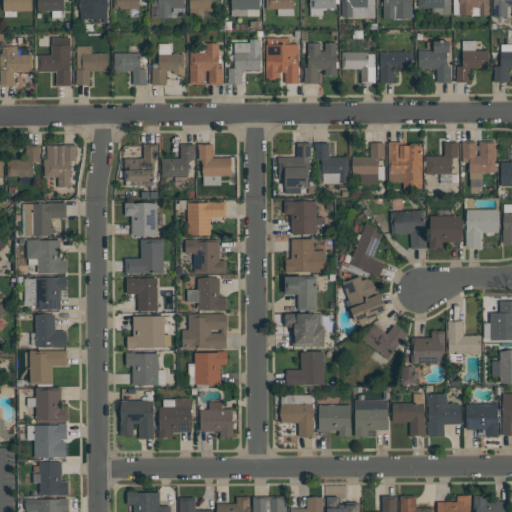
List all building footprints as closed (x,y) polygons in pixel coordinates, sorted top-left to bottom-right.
[(32,10),(31,0),(0,0),(1,11),(32,10)] [(37,0),(37,10),(64,11),(63,0),(37,0)] [(107,19),(107,0),(75,0),(75,3),(80,3),(80,19),(107,19)] [(113,0),(113,8),(139,9),(139,0),(113,0)] [(157,0),(158,18),(185,17),(184,0),(157,0)] [(189,0),(189,15),(207,16),(207,13),(214,13),(214,0),(189,0)] [(259,16),(259,0),(229,0),(229,16),(259,16)] [(277,15),(296,15),(295,0),(265,0),(265,9),(277,9),(277,15)] [(309,0),(310,16),(323,15),(323,9),(336,9),(336,0),(309,0)] [(374,0),(341,0),(342,18),(375,17),(374,0)] [(412,19),(411,0),(381,0),(382,19),(412,19)] [(449,0),(417,0),(417,7),(432,8),(432,15),(449,15),(449,0)] [(488,15),(487,0),(458,0),(458,15),(488,15)] [(511,0),(492,0),(493,17),(507,17),(507,6),(511,6),(511,0)] [(57,71),(56,85),(70,85),(71,37),(52,37),(51,55),(39,54),(39,71),(57,71)] [(298,44),(277,44),(277,38),(265,38),(266,78),(282,78),(283,83),(299,83),(298,44)] [(456,82),(470,82),(470,68),(488,69),(488,50),(475,50),(475,41),(462,40),(462,66),(456,66),(456,82)] [(260,41),(234,41),(234,68),(228,68),(228,84),(242,84),(242,70),(260,70),(260,41)] [(436,82),(451,83),(451,65),(448,65),(448,41),(433,41),(433,50),(418,50),(418,69),(437,69),(436,82)] [(336,43),(322,43),(322,42),(306,43),(307,83),(318,83),(318,69),(324,69),(324,76),(336,75),(336,43)] [(184,54),(171,54),(171,43),(158,44),(158,68),(152,68),(152,84),(166,84),(166,73),(184,73),(184,54)] [(219,43),(206,43),(205,52),(190,51),(189,84),(222,85),(223,69),(219,69),(219,43)] [(493,82),(507,82),(508,68),(511,67),(511,44),(500,44),(500,66),(494,66),(493,82)] [(32,55),(17,55),(18,47),(1,46),(0,79),(0,85),(14,86),(14,72),(32,72),(32,55)] [(108,53),(91,53),(91,46),(77,46),(76,85),(90,85),(90,71),(108,71),(108,53)] [(361,82),(374,82),(375,52),(342,52),(341,69),(361,69),(361,82)] [(412,52),(380,52),(380,82),(394,82),(394,70),(412,70),(412,52)] [(140,53),(113,53),(114,72),(132,71),(132,85),(146,84),(146,68),(140,69),(140,53)] [(495,173),(495,142),(477,142),(477,143),(462,143),(462,162),(469,162),(469,179),(482,179),(482,173),(495,173)] [(278,179),(285,179),(285,187),(309,187),(309,143),(296,143),(296,157),(278,157),(278,179)] [(352,157),(352,174),(361,174),(361,183),(384,182),(383,143),(370,143),(370,156),(352,157)] [(426,156),(425,173),(452,174),(452,158),(458,158),(458,144),(444,143),(444,156),(426,156)] [(212,144),(200,145),(201,185),(220,185),(220,176),(231,176),(231,157),(212,158),(212,144)] [(347,157),(329,157),(329,144),(315,144),(315,159),(320,159),(321,183),(348,183),(347,157)] [(70,186),(71,161),(76,161),(77,146),(46,145),(45,177),(57,177),(57,186),(70,186)] [(125,158),(124,185),(155,186),(156,146),(143,145),(143,158),(125,158)] [(194,145),(180,146),(180,158),(162,158),(162,177),(188,176),(188,160),(194,160),(194,145)] [(403,188),(421,188),(422,145),(390,145),(389,182),(403,182),(403,188)] [(34,162),(39,162),(40,146),(28,146),(28,160),(7,159),(7,176),(33,177),(34,162)] [(501,187),(511,186),(511,161),(500,162),(501,187)] [(290,234),(316,234),(317,224),(325,225),(325,217),(316,217),(317,201),(284,201),(284,214),(291,214),(290,234)] [(211,235),(211,217),(224,217),(224,202),(187,202),(188,235),(211,235)] [(51,235),(51,218),(66,217),(66,203),(24,203),(24,236),(51,235)] [(157,203),(125,203),(124,216),(131,216),(131,236),(156,236),(157,203)] [(502,244),(511,244),(511,203),(503,204),(502,244)] [(499,232),(498,209),(465,210),(466,248),(481,247),(481,232),(499,232)] [(391,212),(392,234),(410,234),(411,249),(425,248),(424,210),(391,212)] [(462,216),(431,216),(431,249),(442,249),(442,242),(461,242),(462,216)] [(349,266),(379,277),(384,263),(373,258),(383,231),(364,224),(349,266)] [(38,273),(66,273),(66,260),(60,260),(60,239),(27,240),(27,259),(38,259),(38,273)] [(164,273),(163,239),(140,240),(141,258),(125,258),(125,273),(164,273)] [(324,250),(313,250),(313,239),(291,239),(291,259),(285,259),(285,272),(325,271),(324,250)] [(226,273),(226,260),(220,260),(219,240),(185,241),(185,253),(194,253),(194,273),(226,273)] [(316,276),(284,276),(285,295),(297,295),(298,308),(317,308),(316,276)] [(355,321),(385,311),(373,277),(362,281),(360,276),(342,283),(355,321)] [(61,308),(61,290),(67,290),(66,277),(24,278),(24,309),(61,308)] [(157,311),(158,278),(127,277),(126,294),(138,294),(137,310),(157,311)] [(220,278),(197,277),(197,290),(188,290),(187,302),(199,302),(199,310),(226,310),(226,297),(219,297),(220,278)] [(0,297),(0,316),(10,308),(0,297)] [(511,300),(499,301),(500,334),(511,333),(511,300)] [(324,346),(324,313),(285,314),(285,328),(292,327),(293,347),(324,346)] [(67,347),(67,331),(55,331),(55,314),(33,314),(34,347),(67,347)] [(227,314),(188,314),(188,330),(182,330),(182,348),(226,348),(227,314)] [(132,316),(133,336),(126,336),(126,348),(170,347),(170,334),(165,334),(164,316),(132,316)] [(463,321),(447,322),(448,354),(481,353),(480,336),(463,336),(463,321)] [(406,334),(394,325),(387,334),(375,325),(363,340),(387,359),(406,334)] [(431,338),(411,338),(410,363),(443,363),(444,331),(431,331),(431,338)] [(491,375),(499,376),(499,383),(511,383),(511,350),(499,350),(499,361),(492,360),(491,375)] [(52,384),(52,365),(68,365),(68,351),(30,351),(30,384),(52,384)] [(324,384),(323,351),(300,352),(301,369),(286,370),(286,386),(324,384)] [(227,352),(194,352),(194,363),(188,363),(188,384),(220,383),(220,364),(227,364),(227,352)] [(158,353),(125,353),(126,366),(132,366),(132,385),(166,385),(165,369),(159,369),(158,353)] [(402,383),(415,383),(414,366),(402,367),(402,383)] [(36,388),(35,420),(67,421),(68,408),(61,407),(62,389),(36,388)] [(511,392),(502,392),(502,435),(511,435),(511,392)] [(428,436),(444,436),(444,424),(461,424),(461,404),(447,404),(447,393),(428,394),(428,436)] [(392,403),(392,421),(409,421),(410,436),(424,436),(424,394),(413,394),(413,403),(392,403)] [(313,395),(280,395),(280,423),(298,422),(298,437),(313,437),(313,395)] [(191,398),(159,399),(160,438),(172,438),(172,432),(191,432),(191,398)] [(388,430),(387,399),(354,400),(355,436),(376,436),(376,430),(388,430)] [(153,400),(120,401),(120,436),(133,436),(133,424),(139,424),(139,439),(154,439),(153,400)] [(233,409),(222,409),(222,402),(208,403),(208,409),(200,409),(200,431),(220,431),(220,438),(233,437),(233,409)] [(498,403),(464,404),(465,429),(485,429),(486,435),(498,435),(498,403)] [(318,405),(319,431),(338,430),(339,437),(351,436),(350,405),(318,405)] [(67,458),(67,425),(34,424),(34,457),(67,458)] [(39,494),(68,495),(68,481),(62,481),(62,461),(39,461),(39,474),(32,474),(32,483),(40,483),(39,494)] [(133,511),(170,511),(170,506),(159,505),(160,493),(127,492),(127,505),(134,505),(133,511)] [(395,511),(396,495),(381,495),(381,511),(395,511)] [(399,496),(399,511),(432,511),(432,508),(416,508),(416,495),(399,496)] [(436,511),(470,511),(471,495),(457,495),(456,502),(437,501),(436,511)] [(217,503),(216,511),(249,511),(250,497),(236,496),(236,503),(217,503)] [(322,511),(323,496),(307,496),(307,509),(291,508),(290,511),(322,511)] [(359,511),(359,503),(339,503),(339,496),(327,496),(326,511),(359,511)] [(195,510),(195,497),(179,497),(179,511),(211,511),(211,509),(195,510)] [(286,511),(286,497),(253,497),(253,511),(286,511)] [(62,511),(68,511),(68,499),(27,498),(26,511),(62,511)] [(474,511),(504,511),(505,498),(474,499),(474,511)]
